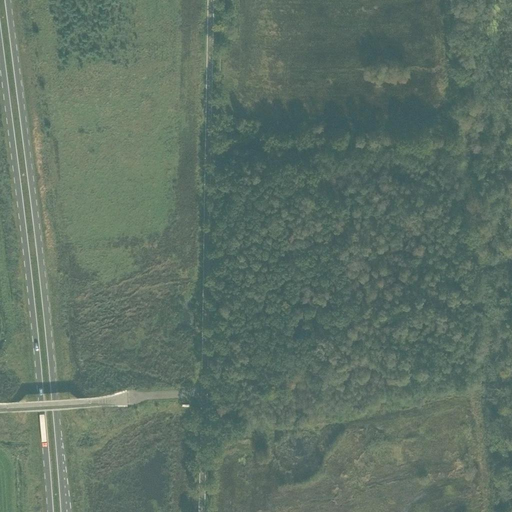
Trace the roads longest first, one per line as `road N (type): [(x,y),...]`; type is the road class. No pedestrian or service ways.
road 1 (primary): [(63,511),(6,0)]
road 2 (primary): [(0,54),(49,511)]
